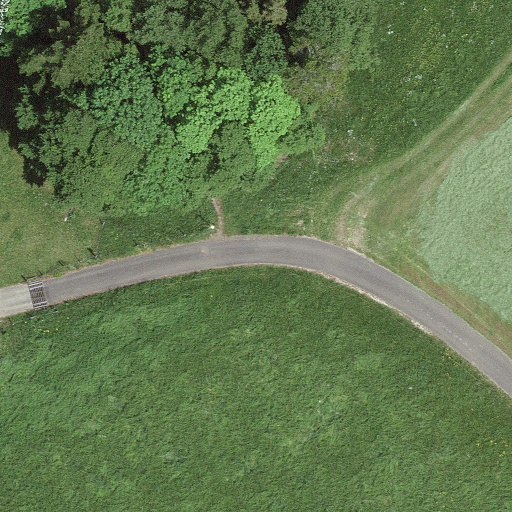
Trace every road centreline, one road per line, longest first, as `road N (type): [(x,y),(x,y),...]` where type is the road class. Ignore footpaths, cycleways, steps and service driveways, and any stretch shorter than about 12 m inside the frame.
road 1 (track): [(511,383),(455,331),(368,275),(295,252),(218,252)]
road 2 (track): [(0,306),(218,252)]
